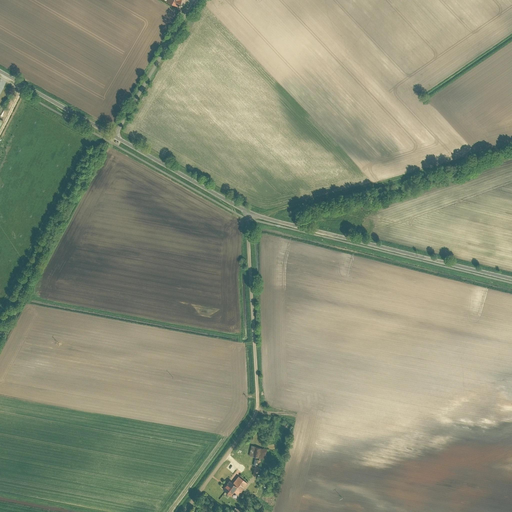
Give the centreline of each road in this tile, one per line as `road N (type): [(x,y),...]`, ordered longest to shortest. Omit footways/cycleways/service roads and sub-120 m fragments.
road 1 (unclassified): [(247,211),(257,409),(183,511)]
road 2 (unclassified): [(259,217),(511,142)]
road 3 (tertiary): [(259,217),(511,279)]
road 4 (unclassified): [(115,136),(196,0)]
road 5 (tertiary): [(115,136),(247,211)]
road 6 (tertiary): [(0,70),(115,136)]
